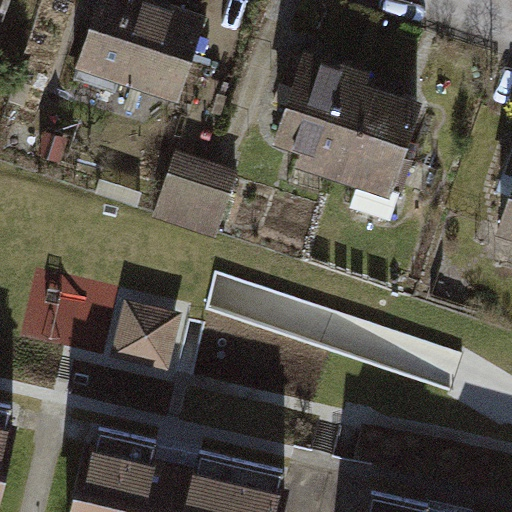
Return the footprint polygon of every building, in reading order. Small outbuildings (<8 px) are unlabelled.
[(0,0),(0,60),(13,65),(32,0),(0,0)] [(165,0),(126,0),(105,68),(208,100),(233,22),(165,0)] [(367,73),(311,55),(284,137),(340,156),(362,88),(367,73)] [(419,106),(362,88),(340,156),(336,170),(393,188),(419,106)] [(235,174),(183,157),(164,212),(217,230),(235,174)] [(187,315),(128,302),(115,357),(175,370),(187,315)] [(385,396),(400,344),(343,327),(327,379),(385,396)] [(0,487),(16,421),(10,420),(13,404),(0,400),(0,487)] [(95,438),(86,436),(68,511),(281,511),(288,484),(282,482),(286,466),(201,446),(197,463),(149,452),(152,436),(99,424),(95,438)] [(371,502),(361,500),(358,511),(485,511),(476,510),(475,511),(424,511),(428,499),(374,487),(371,502)]
